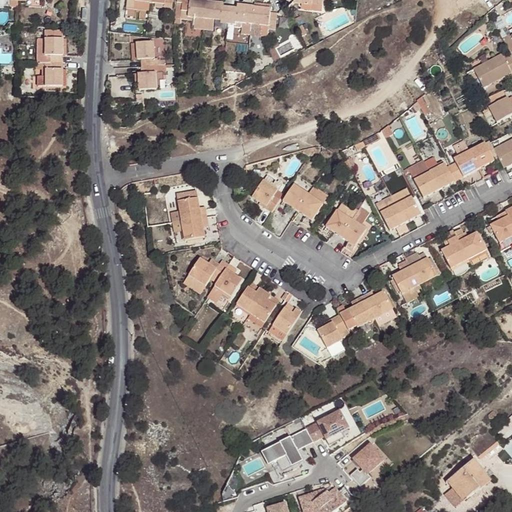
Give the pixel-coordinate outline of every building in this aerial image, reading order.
[(0,0),(0,4),(9,5),(9,11),(17,11),(25,11),(25,9),(41,9),(41,0),(0,0)] [(127,0),(124,19),(132,20),(133,12),(147,14),(163,15),(162,23),(169,24),(171,5),(165,4),(165,0),(134,0),(135,1),(127,0)] [(292,0),(291,9),(300,10),(299,17),(320,19),(321,3),(315,2),(315,0),(292,0)] [(181,4),(181,6),(176,6),(173,34),(179,35),(180,29),(186,30),(186,27),(194,28),(194,31),(193,39),(201,40),(205,11),(205,7),(181,4)] [(222,13),(205,11),(201,40),(211,41),(213,30),(220,31),(220,33),(232,35),(233,35),(233,32),(240,33),(239,39),(239,44),(249,45),(253,17),(235,15),(234,18),(221,17),(222,13)] [(133,12),(132,20),(146,21),(147,14),(133,12)] [(253,13),(253,17),(249,45),(249,46),(259,47),(259,45),(266,46),(267,39),(273,40),(275,23),(268,22),(269,18),(269,15),(253,13)] [(44,39),(58,40),(59,32),(45,31),(44,39)] [(496,43),(500,51),(507,65),(511,61),(511,32),(504,37),(504,39),(496,43)] [(494,39),(496,43),(504,39),(504,37),(502,34),(494,39)] [(295,37),(300,46),(304,44),(299,35),(295,37)] [(43,66),(43,49),(41,48),(40,58),(35,59),(35,72),(34,72),(34,80),(39,80),(40,96),(43,97),(43,80),(40,80),(40,65),(43,66)] [(61,49),(43,49),(43,66),(40,65),(40,80),(43,80),(43,97),(61,97),(61,80),(57,80),(57,73),(57,66),(61,66),(61,49)] [(504,76),(511,73),(507,65),(500,51),(464,69),(474,88),(503,74),(504,76)] [(164,70),(156,70),(155,69),(153,69),(152,53),(134,54),(135,70),(138,70),(140,85),(136,85),(137,102),(154,101),(154,99),(153,84),(162,83),(165,83),(164,70)] [(162,92),(162,83),(153,84),(154,99),(159,99),(159,92),(162,92)] [(498,100),(494,93),(472,105),(476,112),(480,110),(489,125),(508,115),(503,106),(501,102),(499,99),(498,100)] [(511,128),(507,131),(511,140),(487,153),(491,161),(496,170),(507,163),(506,160),(510,158),(511,157),(511,128)] [(482,144),(482,143),(477,145),(487,163),(491,161),(487,153),(482,144)] [(355,144),(347,148),(349,153),(357,149),(355,144)] [(456,179),(471,171),(462,153),(457,144),(446,149),(452,159),(446,162),(448,165),(456,179)] [(487,163),(477,145),(462,153),(471,171),(487,163)] [(407,183),(422,175),(416,163),(401,171),(407,183)] [(451,182),(456,179),(448,165),(444,168),(451,182)] [(447,184),(440,170),(438,166),(422,175),(432,192),(447,184)] [(447,184),(451,182),(444,168),(440,170),(447,184)] [(432,192),(422,175),(407,183),(417,201),(432,192)] [(259,180),(257,183),(272,193),(276,187),(275,184),(273,182),(271,184),(263,179),(259,180)] [(259,212),(265,216),(277,198),(271,194),(272,193),(257,183),(246,200),(260,210),(259,212)] [(277,205),(291,214),(303,197),(288,188),(277,205)] [(303,197),(291,214),(307,224),(322,200),(307,190),(303,197)] [(385,200),(398,226),(414,218),(400,192),(385,200)] [(173,206),(189,204),(188,195),(172,198),(173,206)] [(402,232),(398,226),(385,200),(369,208),(383,234),(389,231),(393,237),(402,232)] [(175,226),(200,221),(199,214),(194,215),(191,203),(189,204),(173,206),(172,206),(174,216),(175,226)] [(509,233),(511,231),(511,208),(506,212),(503,207),(497,211),(509,233)] [(331,214),(345,223),(348,219),(334,209),(331,214)] [(501,238),(509,233),(497,211),(490,214),(493,219),(482,225),(491,243),(501,238)] [(356,215),(352,213),(348,219),(345,223),(335,239),(349,249),(365,225),(354,218),(356,215)] [(320,230),(335,239),(345,223),(331,214),(320,230)] [(166,228),(175,226),(174,216),(164,218),(166,228)] [(202,229),(200,221),(175,226),(177,236),(179,246),(199,242),(196,230),(202,229)] [(177,236),(175,226),(166,228),(168,238),(177,236)] [(448,235),(461,260),(478,250),(469,232),(459,238),(455,231),(448,235)] [(444,269),(461,260),(448,235),(447,233),(440,237),(441,239),(436,242),(439,248),(434,251),(444,269)] [(504,244),(511,239),(511,238),(509,233),(501,238),(504,244)] [(399,260),(401,264),(413,287),(435,276),(430,267),(427,269),(422,259),(421,260),(418,255),(412,258),(410,254),(399,260)] [(208,280),(214,270),(208,265),(204,270),(194,264),(183,280),(200,291),(208,280)] [(386,279),(396,297),(408,290),(413,287),(401,264),(392,269),(394,274),(386,279)] [(214,284),(223,269),(217,265),(214,270),(208,280),(214,284)] [(229,273),(223,269),(214,284),(209,291),(218,296),(226,301),(237,285),(226,278),(229,273)] [(200,291),(183,280),(178,288),(195,299),(200,291)] [(252,296),(254,292),(246,286),(243,291),(252,296)] [(396,297),(398,301),(410,294),(408,290),(396,297)] [(211,307),(218,296),(209,291),(202,301),(211,307)] [(246,318),(261,296),(254,292),(252,296),(243,291),(232,309),(246,318)] [(410,294),(398,301),(400,305),(413,299),(410,294)] [(368,318),(385,308),(378,295),(369,299),(367,300),(364,296),(358,299),(368,318)] [(267,299),(261,296),(246,318),(261,327),(272,309),(263,304),(267,299)] [(288,299),(284,297),(280,304),(284,306),(288,299)] [(274,305),(267,299),(263,304),(272,309),(274,305)] [(350,327),(368,318),(358,299),(351,303),(354,307),(348,310),(342,313),(350,327)] [(288,317),(291,312),(282,307),(280,310),(286,314),(286,315),(288,317)] [(387,312),(385,308),(368,318),(370,322),(387,312)] [(283,338),(296,316),(291,312),(288,317),(286,315),(286,314),(280,310),(268,329),(283,338)] [(342,331),(350,327),(342,313),(340,314),(339,311),(333,315),(334,317),(342,331)] [(391,321),(387,312),(370,322),(374,330),(391,321)] [(316,346),(342,331),(334,317),(326,322),(327,325),(318,330),(309,334),(316,346)] [(261,327),(246,318),(244,322),(258,331),(261,327)] [(370,322),(368,318),(350,327),(352,331),(370,322)] [(283,338),(268,329),(264,336),(277,345),(283,338)] [(344,335),(342,331),(316,346),(319,352),(315,354),(320,363),(339,353),(334,344),(335,343),(335,342),(345,337),(344,335)] [(340,412),(265,451),(272,464),(277,462),(281,470),(301,460),(296,450),(301,448),(301,449),(324,437),(326,441),(333,437),(341,433),(348,429),(340,412)] [(341,433),(333,437),(336,441),(343,437),(341,433)] [(500,446),(498,443),(478,459),(481,462),(500,446)] [(371,447),(354,461),(362,472),(359,474),(357,471),(350,477),(359,488),(370,480),(367,477),(384,463),(371,447)] [(301,460),(281,470),(283,475),(304,464),(301,460)] [(474,460),(447,482),(463,501),(490,479),(474,460)] [(318,494),(299,499),(302,511),(336,511),(346,504),(335,490),(328,496),(327,494),(321,498),(318,494)] [(287,511),(285,503),(267,509),(267,511),(287,511)]
